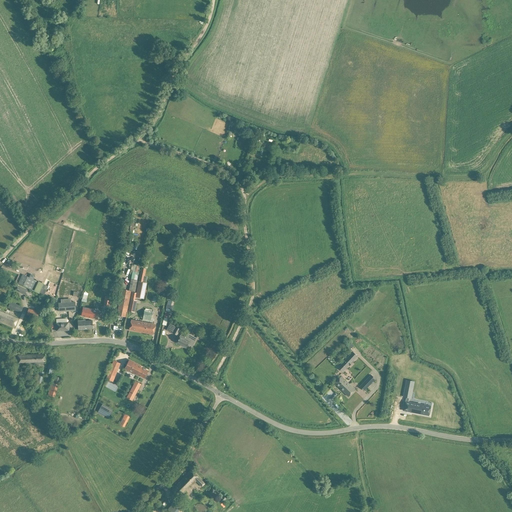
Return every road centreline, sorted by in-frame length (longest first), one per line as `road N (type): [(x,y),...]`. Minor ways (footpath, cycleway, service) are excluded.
road 1 (track): [(210,387),(251,298),(242,192),(222,170),(140,138)]
road 2 (track): [(244,200),(282,174),(475,176),(511,134)]
road 3 (residential): [(221,394),(124,343),(0,338)]
road 4 (unclassified): [(445,436),(390,426),(303,432),(221,394)]
road 5 (track): [(0,259),(82,180),(140,138)]
road 6 (track): [(140,138),(213,0)]
